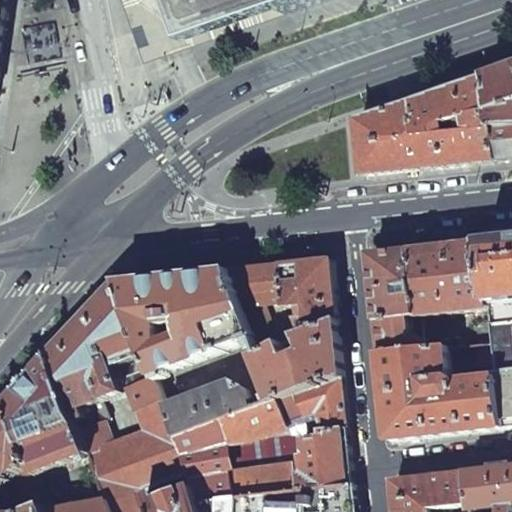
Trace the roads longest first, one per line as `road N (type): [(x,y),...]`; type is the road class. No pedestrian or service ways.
road 1 (secondary): [(80,236),(140,205),(325,70)]
road 2 (secondary): [(80,236),(351,215)]
road 3 (residential): [(375,466),(351,215)]
road 4 (secondary): [(325,70),(274,71),(246,82),(123,162)]
road 5 (secondary): [(511,3),(325,70)]
road 6 (residential): [(123,162),(91,0)]
road 7 (secondary): [(351,215),(511,197)]
road 8 (residential): [(511,449),(375,466)]
road 9 (secondary): [(80,236),(0,341)]
